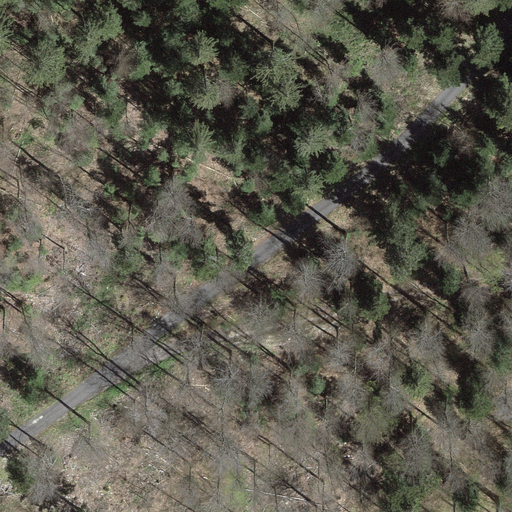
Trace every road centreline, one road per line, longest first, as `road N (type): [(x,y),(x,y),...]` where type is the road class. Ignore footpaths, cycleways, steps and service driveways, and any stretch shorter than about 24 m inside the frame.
road 1 (track): [(0,433),(316,213),(460,89),(511,21)]
road 2 (track): [(103,361),(359,304),(511,260)]
